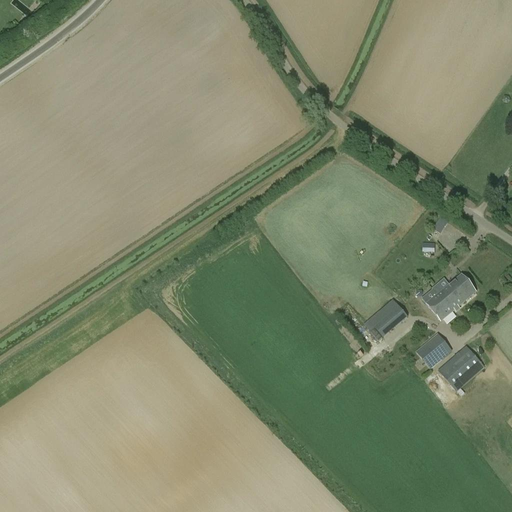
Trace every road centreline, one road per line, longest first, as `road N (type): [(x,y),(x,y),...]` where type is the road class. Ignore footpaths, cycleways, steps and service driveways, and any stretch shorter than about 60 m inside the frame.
road 1 (unclassified): [(511,243),(335,123),(243,0)]
road 2 (unclassified): [(0,78),(100,0)]
